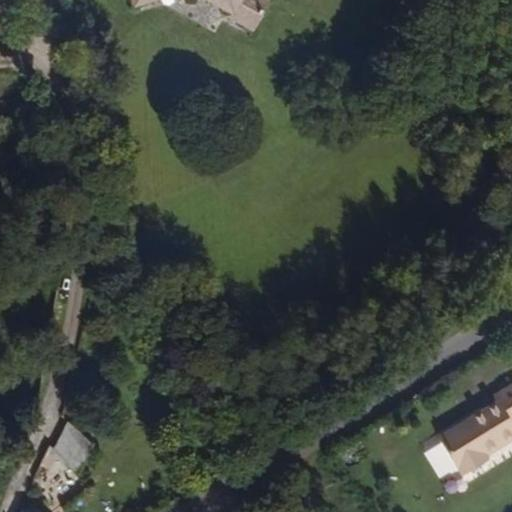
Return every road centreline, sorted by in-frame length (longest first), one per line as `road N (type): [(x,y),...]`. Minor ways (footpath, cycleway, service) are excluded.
road 1 (track): [(4,511),(59,407),(85,255),(75,81),(39,0)]
road 2 (residential): [(511,305),(205,511)]
